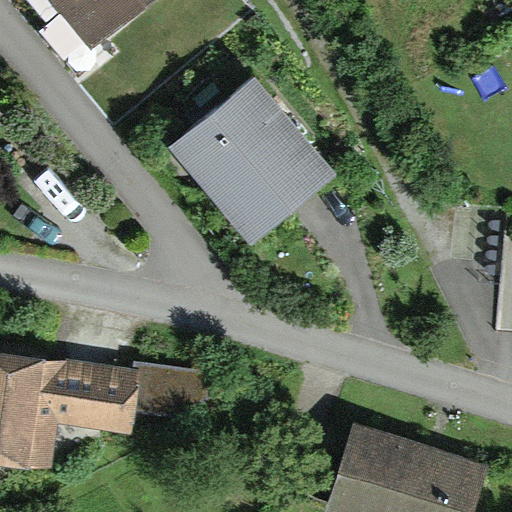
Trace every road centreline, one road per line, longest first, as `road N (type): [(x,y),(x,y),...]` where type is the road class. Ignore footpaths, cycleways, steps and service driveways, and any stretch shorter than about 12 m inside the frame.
road 1 (residential): [(0,32),(191,267),(203,306)]
road 2 (residential): [(203,306),(511,404)]
road 3 (residential): [(0,265),(203,306)]
